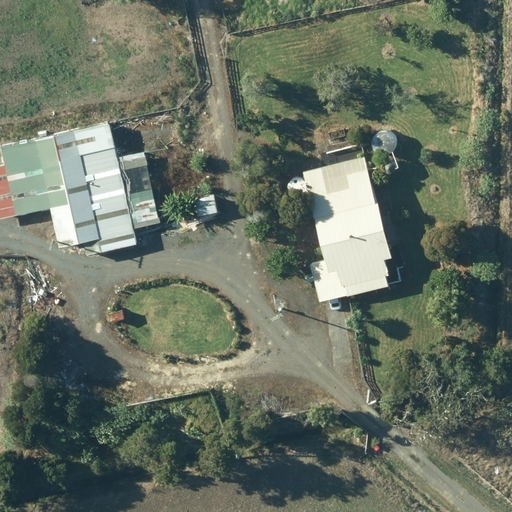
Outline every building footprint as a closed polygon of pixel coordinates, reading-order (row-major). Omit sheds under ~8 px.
[(254,15),(228,19),(230,31),(257,26),(254,15)] [(0,130),(140,96),(131,58),(0,90),(0,130)] [(78,127),(5,144),(20,210),(53,203),(62,243),(87,238),(90,251),(141,239),(119,142),(83,150),(78,127)] [(389,253),(396,251),(383,197),(381,197),(369,152),(307,167),(342,293),(392,281),(389,271),(393,270),(389,253)] [(217,190),(197,194),(201,212),(221,208),(217,190)] [(212,213),(215,233),(228,231),(225,211),(212,213)] [(177,416),(131,427),(136,448),(182,437),(177,416)]
